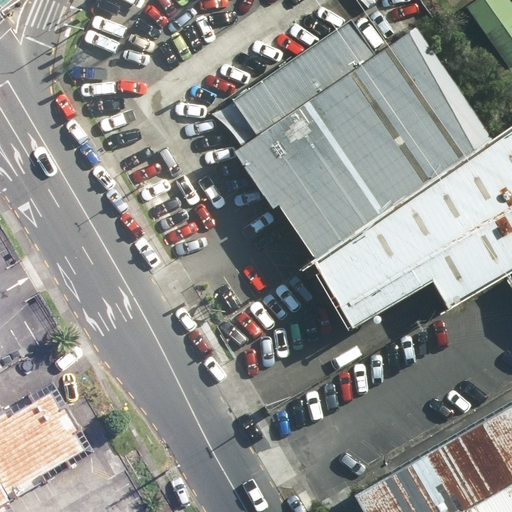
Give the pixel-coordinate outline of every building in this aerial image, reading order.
[(511,4),(508,0),(473,0),(466,6),(510,68),(511,66),(511,4)] [(354,23),(233,100),(256,135),(233,150),(271,208),(278,203),(314,260),(490,139),(415,28),(374,54),(354,23)] [(511,278),(511,142),(319,262),(361,330),(441,281),(459,311),(511,278)] [(511,278),(500,286),(511,304),(511,278)] [(0,511),(12,511),(9,506),(91,459),(52,392),(5,420),(0,411),(0,511)] [(511,511),(511,408),(348,510),(349,511),(511,511)]
